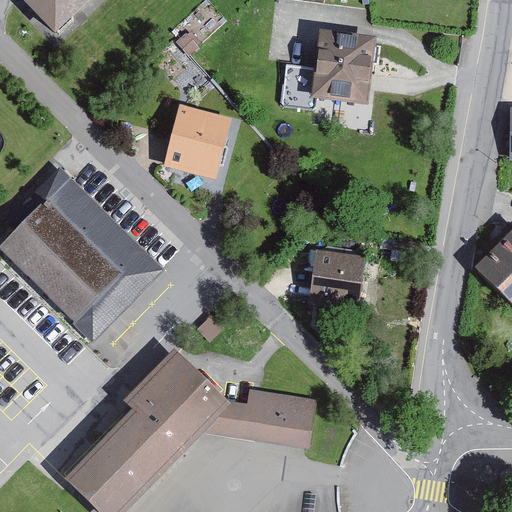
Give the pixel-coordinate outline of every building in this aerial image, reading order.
[(29,0),(24,5),(64,47),(114,0),(29,0)] [(319,73),(287,69),(283,111),(324,115),(325,103),(379,107),(385,46),(322,40),(319,73)] [(168,175),(224,187),(236,124),(181,113),(168,175)] [(0,246),(0,259),(92,350),(164,277),(65,180),(0,246)] [(511,301),(511,239),(481,269),(511,301)] [(315,313),(373,319),(378,264),(320,258),(315,313)] [(102,511),(144,511),(216,442),(315,455),(322,404),(219,390),(190,361),(70,480),(102,511)]
